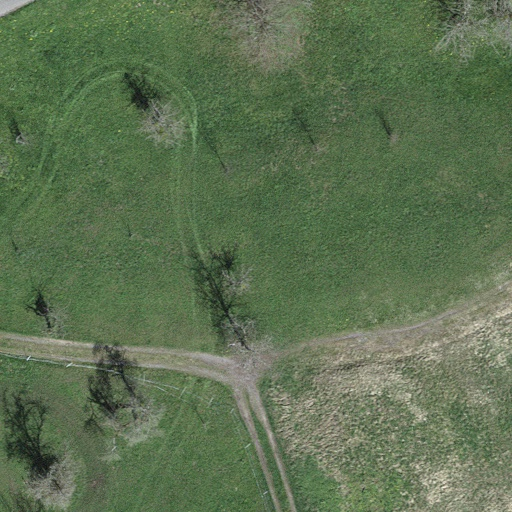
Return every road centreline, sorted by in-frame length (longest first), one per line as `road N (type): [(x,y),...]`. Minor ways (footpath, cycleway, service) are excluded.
road 1 (track): [(0,343),(239,370),(338,346),(436,335),(511,295)]
road 2 (track): [(239,370),(287,511)]
